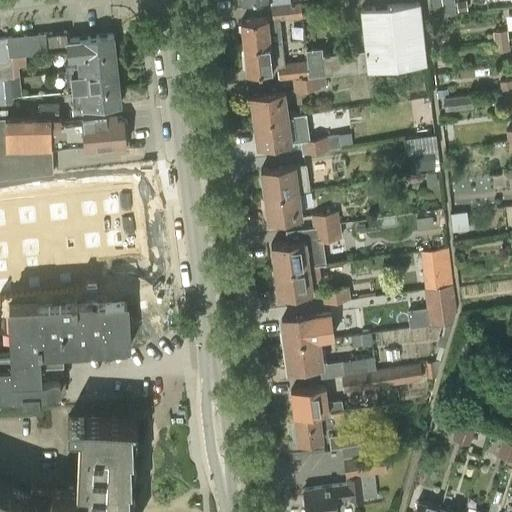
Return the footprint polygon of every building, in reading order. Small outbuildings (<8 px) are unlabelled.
[(454,0),(431,0),(434,16),(456,13),(454,0)] [(365,51),(350,53),(353,70),(426,63),(421,16),(419,1),(360,8),(365,51)] [(240,21),(243,46),(282,42),(280,18),(300,16),(298,3),(269,6),(270,17),(240,21)] [(508,40),(507,29),(492,31),(494,42),(508,40)] [(38,34),(0,38),(0,56),(11,55),(18,55),(24,54),(40,52),(69,49),(68,39),(67,31),(38,34)] [(76,57),(115,54),(113,34),(68,39),(69,49),(70,58),(76,57)] [(508,40),(494,42),(483,43),(485,53),(509,49),(508,40)] [(293,77),(293,78),(308,76),(306,62),(285,64),(282,42),(243,46),(245,73),(277,70),(278,78),(293,77)] [(305,50),(306,62),(308,76),(318,75),(318,74),(353,70),(350,53),(322,56),(322,49),(305,50)] [(25,66),(24,54),(18,55),(11,55),(0,56),(0,78),(10,77),(19,77),(18,66),(25,66)] [(65,64),(66,75),(117,69),(115,54),(76,57),(77,62),(65,64)] [(68,91),(80,90),(119,87),(117,69),(66,75),(68,91)] [(308,76),(293,78),(294,90),(320,88),(318,75),(308,76)] [(0,94),(12,93),(10,77),(0,78),(0,94)] [(511,77),(499,79),(499,80),(500,90),(511,88),(511,77)] [(119,87),(80,90),(81,98),(72,99),(73,109),(121,104),(119,87)] [(511,88),(500,90),(501,101),(511,99),(511,88)] [(250,95),(253,121),(288,116),(285,90),(250,95)] [(0,102),(13,101),(12,93),(0,94),(0,102)] [(474,107),(472,94),(443,97),(444,110),(474,107)] [(38,116),(59,117),(59,104),(39,104),(38,116)] [(122,114),(68,120),(70,136),(71,146),(84,144),(84,147),(101,146),(101,152),(112,151),(113,152),(126,151),(122,114)] [(71,146),(70,136),(68,120),(68,118),(59,117),(38,116),(3,117),(0,117),(0,176),(52,171),(50,148),(71,146)] [(288,116),(253,121),(257,147),(292,143),(288,116)] [(302,153),(329,149),(329,148),(340,146),(339,134),(327,136),(327,135),(300,139),(302,153)] [(437,146),(413,147),(414,167),(437,167),(437,146)] [(260,171),(264,197),(298,192),(298,190),(309,189),(306,164),(295,165),(295,166),(260,171)] [(98,283),(40,291),(36,264),(144,254),(135,179),(0,194),(0,352),(13,351),(10,307),(39,305),(39,307),(61,305),(64,349),(65,361),(55,361),(56,378),(57,378),(60,381),(60,384),(109,378),(106,347),(100,303),(99,293),(99,291),(98,283)] [(302,218),(298,192),(264,197),(267,223),(302,218)] [(337,209),(310,212),(312,226),(338,222),(337,209)] [(454,210),(454,227),(471,227),(470,209),(454,210)] [(420,237),(438,235),(436,219),(418,221),(420,237)] [(312,226),(280,230),(282,242),(282,243),(305,240),(321,238),(341,236),(340,222),(338,222),(312,226)] [(308,266),(308,265),(305,240),(282,243),(271,245),(274,271),(308,266)] [(319,264),(308,265),(308,266),(274,271),(278,297),(312,293),(310,279),(321,277),(319,264)] [(456,308),(453,283),(443,284),(448,322),(452,321),(456,308)] [(322,289),(324,302),(350,298),(348,286),(322,289)] [(65,361),(64,349),(61,305),(39,307),(39,305),(10,307),(13,351),(15,351),(16,379),(17,379),(18,393),(22,392),(22,398),(40,397),(40,393),(57,392),(60,389),(60,381),(57,378),(56,378),(55,361),(65,361)] [(281,318),(284,344),(319,339),(319,338),(328,337),(326,323),(333,322),(332,311),(314,313),(314,314),(281,318)] [(320,365),(322,376),(358,371),(364,371),(364,370),(371,369),(370,356),(322,362),(319,339),(284,344),(288,369),(320,365)] [(0,393),(18,393),(17,379),(16,379),(15,351),(13,351),(0,352),(0,393)] [(396,366),(371,369),(364,370),(364,371),(358,371),(360,387),(399,383),(396,366)] [(292,403),(294,416),(343,410),(342,399),(327,401),(325,386),(290,390),(292,403)] [(343,410),(294,416),(298,441),(322,438),(321,427),(333,426),(333,420),(344,419),(343,410)] [(123,511),(123,510),(130,510),(129,493),(125,491),(125,481),(131,480),(131,464),(127,462),(127,451),(133,451),(133,435),(129,433),(128,421),(135,421),(135,420),(87,417),(69,416),(68,428),(80,429),(77,476),(77,486),(32,483),(28,492),(17,488),(0,481),(0,511),(123,511)] [(458,423),(452,438),(461,441),(466,425),(458,422),(458,423)] [(466,425),(461,441),(469,444),(475,429),(466,425)] [(332,433),(334,444),(352,442),(350,431),(332,433)] [(502,439),(497,455),(505,458),(511,442),(502,439)] [(387,471),(384,451),(343,456),(346,484),(333,486),(333,485),(303,488),(306,511),(336,511),(335,499),(348,498),(348,499),(377,496),(375,473),(387,471)] [(412,511),(438,511),(439,508),(416,501),(412,511)]
